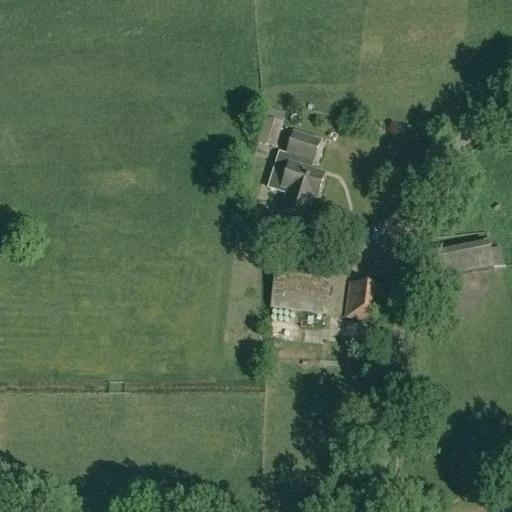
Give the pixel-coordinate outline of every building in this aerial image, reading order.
[(273,149),(276,139),(280,126),(264,121),(257,144),(273,149)] [(316,201),(324,176),(308,171),(310,165),(312,165),(319,143),(293,134),(284,163),(277,161),(268,190),(281,194),(282,191),(287,192),(281,212),(306,220),(313,200),(316,201)] [(442,280),(493,270),(486,244),(437,254),(438,259),(427,261),(430,279),(441,277),(442,280)] [(306,247),(291,246),(290,256),(305,257),(306,247)] [(326,315),(330,276),(274,269),(269,308),(326,315)] [(379,323),(384,289),(350,284),(345,319),(379,323)]
